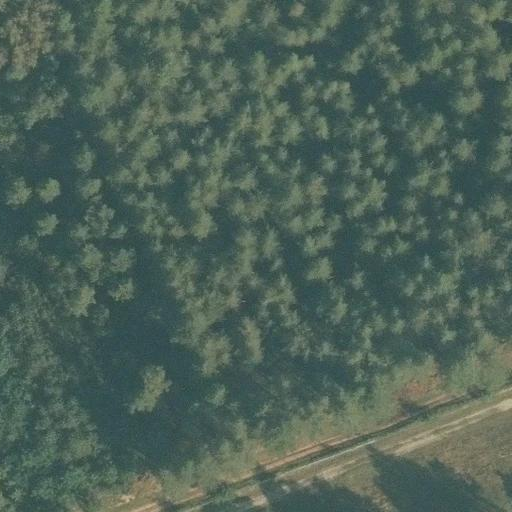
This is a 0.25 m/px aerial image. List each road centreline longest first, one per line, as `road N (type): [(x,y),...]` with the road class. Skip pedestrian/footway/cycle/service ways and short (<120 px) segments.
road 1 (track): [(511,373),(159,511)]
road 2 (track): [(226,511),(511,400)]
